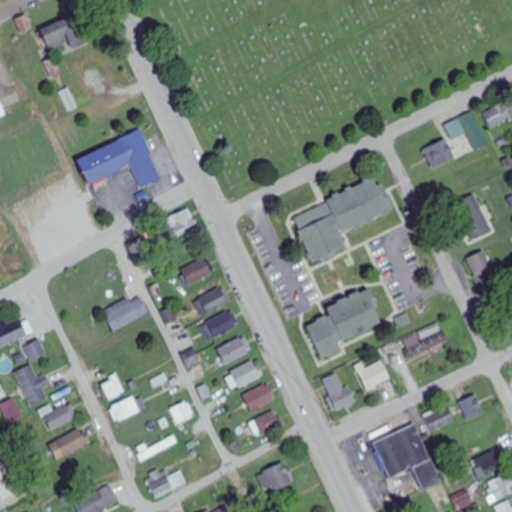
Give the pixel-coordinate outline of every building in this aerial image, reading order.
[(38,21),(52,48),(68,40),(73,49),(89,41),(71,4),(38,21)] [(45,61),(53,77),(63,72),(55,56),(45,61)] [(59,90),(69,110),(79,106),(69,85),(59,90)] [(511,107),(509,101),(483,113),(489,128),(511,118),(511,107)] [(490,144),(473,111),(459,118),(476,151),(490,144)] [(78,156),(89,180),(130,160),(142,183),(163,173),(140,126),(78,156)] [(433,170),(456,159),(447,138),(423,149),(433,170)] [(289,214),(312,263),(348,246),(341,230),(391,206),(375,173),(289,214)] [(470,242),(491,234),(477,196),(456,203),(470,242)] [(169,218),(178,237),(198,229),(189,209),(169,218)] [(467,260),(487,298),(504,289),(484,251),(467,260)] [(181,271),(189,287),(215,274),(208,258),(181,271)] [(307,325),(322,358),(343,348),(339,340),(385,318),(370,286),(325,307),(328,315),(307,325)] [(230,305),(223,291),(201,301),(207,315),(230,305)] [(114,332),(150,313),(140,294),(104,312),(114,332)] [(207,323),(215,339),(240,326),(232,311),(207,323)] [(0,346),(28,333),(20,317),(10,322),(7,315),(0,318),(0,346)] [(448,342),(440,323),(418,333),(419,334),(402,341),(409,359),(448,342)] [(227,366),(251,352),(243,336),(218,350),(227,366)] [(25,347),(31,362),(46,356),(40,341),(25,347)] [(264,376),(255,360),(232,372),(240,388),(264,376)] [(392,380),(382,361),(367,369),(364,363),(355,367),(368,392),(392,380)] [(46,377),(40,380),(32,365),(15,373),(32,406),(48,398),(43,388),(50,385),(46,377)] [(126,391),(117,374),(101,383),(111,400),(126,391)] [(251,413),(277,403),(270,384),(244,394),(251,413)] [(336,396),(340,408),(355,403),(351,391),(336,396)] [(147,409),(144,402),(139,405),(134,396),(111,408),(118,423),(147,409)] [(461,401),(466,419),(484,414),(479,396),(461,401)] [(0,404),(8,424),(23,418),(15,398),(0,404)] [(170,409),(176,424),(193,416),(187,402),(170,409)] [(449,406),(424,417),(432,433),(456,422),(449,406)] [(46,410),(48,427),(76,423),(74,407),(46,410)] [(257,438),(284,426),(277,411),(250,422),(257,438)] [(372,442),(390,477),(411,467),(422,488),(442,478),(414,421),(372,442)] [(92,443),(84,427),(49,445),(57,461),(92,443)] [(146,444),(137,449),(143,462),(179,443),(174,435),(149,449),(146,444)] [(0,455),(0,499),(1,501),(16,494),(0,455)] [(258,476),(268,495),(295,481),(285,462),(258,476)] [(511,478),(492,478),(492,497),(511,497),(511,478)] [(74,504),(78,511),(102,511),(120,503),(110,485),(74,504)] [(459,511),(474,503),(465,486),(450,494),(459,511)]
